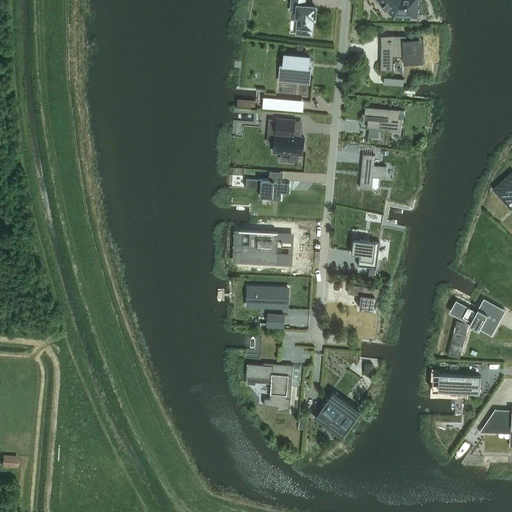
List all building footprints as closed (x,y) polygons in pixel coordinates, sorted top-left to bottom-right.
[(292,0),(292,10),(298,10),(297,17),(299,17),(298,33),(312,34),(313,18),(315,19),(316,7),(304,6),(304,0),(292,0)] [(382,0),(398,15),(418,15),(416,0),(382,0)] [(382,46),(381,71),(394,71),(395,56),(404,57),(404,64),(425,63),(423,38),(407,39),(407,35),(390,35),(381,36),(382,46)] [(284,64),(284,65),(287,66),(286,77),(290,77),(290,78),(296,79),(296,78),(300,78),(300,81),(310,82),(311,68),(309,68),(310,61),(310,56),(285,54),(284,64)] [(385,77),(384,84),(404,85),(404,79),(385,77)] [(272,98),(271,108),(297,110),(298,100),(272,98)] [(366,106),(365,115),(367,115),(366,119),(368,119),(368,128),(381,129),(400,131),(402,118),(399,118),(400,109),(366,106)] [(270,118),(269,128),(276,129),(276,133),(275,151),(289,152),(288,160),(299,161),(300,153),(303,154),(304,136),(293,135),(295,119),(277,118),(277,119),(270,118)] [(360,167),(358,192),(370,193),(371,181),(383,182),(384,170),(360,167)] [(257,178),(256,188),(261,188),(261,196),(273,197),(273,200),(282,201),(282,197),(282,193),(290,193),(290,183),(283,183),(283,180),(257,178)] [(511,182),(499,195),(511,209),(511,182)] [(277,252),(278,231),(251,230),(250,244),(244,243),(243,262),(284,263),(284,252),(277,252)] [(353,245),(352,253),(362,254),(361,258),(360,258),(359,265),(377,268),(379,256),(380,242),(361,239),(354,238),(353,245)] [(350,284),(349,293),(362,295),(361,304),(360,308),(374,310),(376,297),(379,297),(380,288),(350,284)] [(255,286),(254,305),(285,307),(286,300),(288,300),(288,288),(255,286)] [(462,302),(457,313),(472,321),(473,319),(482,324),(481,326),(493,333),(499,323),(487,316),(494,303),(484,298),(477,310),(462,302)] [(269,313),(268,325),(284,327),(285,314),(269,313)] [(248,363),(247,377),(272,379),(270,398),(265,397),(264,405),(278,406),(277,411),(290,408),(292,382),(294,367),(294,365),(264,362),(264,364),(248,363)] [(365,363),(364,373),(372,374),(373,364),(365,363)] [(440,374),(439,391),(481,392),(481,376),(481,375),(440,373),(440,374)] [(335,391),(315,418),(343,437),(361,410),(335,391)] [(488,420),(480,432),(482,432),(482,431),(489,432),(497,432),(497,427),(511,427),(511,412),(504,412),(503,421),(488,420)] [(3,458),(3,467),(18,468),(19,459),(3,458)]
